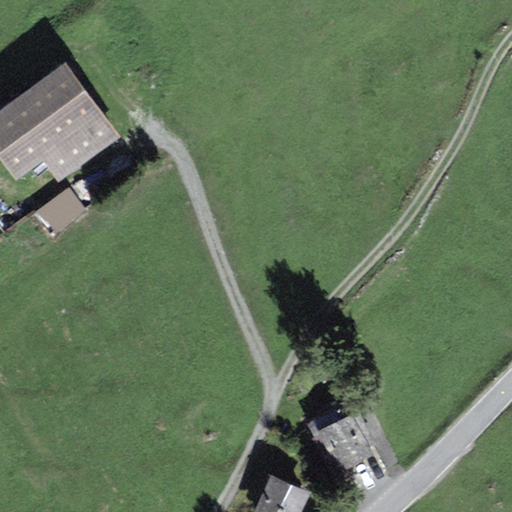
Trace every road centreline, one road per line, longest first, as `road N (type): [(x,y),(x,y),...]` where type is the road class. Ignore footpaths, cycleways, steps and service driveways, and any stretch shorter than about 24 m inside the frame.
road 1 (track): [(273,409),(319,324),(455,154),(511,48)]
road 2 (track): [(223,511),(266,435),(272,395),(199,190),(171,149),(152,145)]
road 3 (tertiary): [(511,393),(390,511)]
